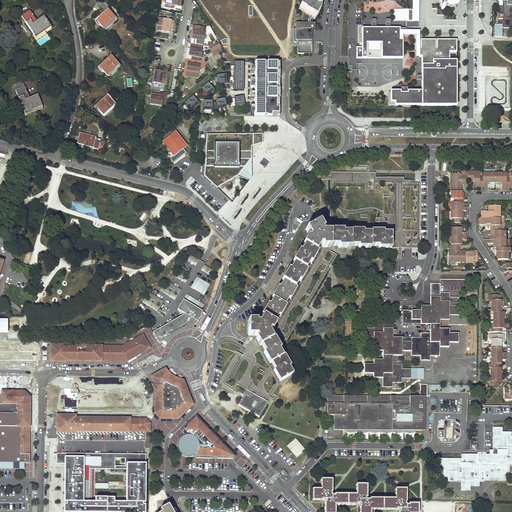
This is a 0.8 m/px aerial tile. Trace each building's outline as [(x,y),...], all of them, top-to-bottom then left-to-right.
[(161,0),(160,7),(174,9),(174,5),(177,6),(178,0),(161,0)] [(319,12),(318,0),(301,0),(303,3),(299,10),(301,11),(312,17),(314,19),(319,12)] [(419,21),(419,0),(412,0),(412,9),(393,9),(393,21),(419,21)] [(440,0),(440,3),(440,7),(441,7),(441,9),(441,10),(442,10),(443,10),(443,9),(444,8),(445,8),(446,8),(446,7),(447,7),(448,7),(452,11),(456,4),(457,4),(457,0),(440,0)] [(511,0),(498,0),(499,1),(503,1),(503,14),(499,14),(499,19),(503,19),(503,24),(503,28),(511,27),(511,0)] [(108,9),(95,20),(103,29),(116,18),(108,9)] [(36,21),(30,11),(21,16),(35,36),(50,26),(43,16),(36,21)] [(312,17),(301,11),(301,23),(295,23),(295,29),(295,40),(297,40),(297,54),(311,54),(312,29),(314,29),(314,23),(312,23),(312,17)] [(159,26),(158,31),(169,33),(170,30),(173,30),(174,23),(173,23),(174,21),(171,21),(171,20),(158,18),(157,25),(159,26)] [(50,26),(35,36),(36,38),(52,28),(50,26)] [(192,32),(191,39),(204,41),(205,34),(204,34),(205,27),(196,26),(195,32),(192,32)] [(359,47),(356,47),(356,58),(402,58),(402,40),(399,40),(399,28),(359,28),(359,47)] [(419,46),(416,46),(416,57),(422,57),(422,91),(388,91),(388,106),(456,106),(456,40),(419,40),(419,46)] [(211,52),(221,47),(218,42),(213,45),(209,47),(208,47),(211,52)] [(191,56),(191,60),(198,61),(205,62),(206,57),(201,56),(202,50),(190,48),(188,56),(191,56)] [(111,55),(98,67),(107,76),(119,65),(111,55)] [(197,64),(198,61),(191,60),(190,63),(187,63),(186,70),(197,72),(198,73),(200,65),(197,64)] [(234,62),(233,90),(243,91),(244,62),(234,62)] [(254,116),(279,116),(279,62),(255,62),(254,116)] [(155,70),(153,83),(160,84),(164,84),(165,75),(162,74),(162,71),(155,70)] [(218,85),(227,83),(226,74),(216,76),(218,85)] [(22,81),(13,85),(15,91),(25,87),(22,81)] [(207,96),(214,90),(208,83),(201,89),(207,96)] [(42,105),(37,95),(29,98),(25,87),(15,91),(24,113),(42,105)] [(151,96),(149,103),(162,106),(163,98),(160,97),(161,94),(154,93),(153,96),(151,96)] [(107,95),(94,106),(103,115),(115,104),(107,95)] [(190,111),(199,103),(193,96),(184,104),(190,111)] [(236,107),(245,105),(243,96),(234,98),(236,107)] [(217,109),(226,107),(225,98),(216,100),(217,109)] [(203,110),(212,110),(212,101),(203,101),(203,110)] [(25,115),(43,108),(42,105),(24,113),(25,115)] [(167,154),(173,162),(186,153),(183,149),(187,145),(175,130),(161,142),(169,152),(167,154)] [(96,137),(79,133),(78,137),(77,140),(76,144),(93,148),(92,149),(98,150),(99,147),(100,141),(101,140),(95,138),(96,137)] [(244,134),(207,134),(204,176),(216,188),(238,176),(252,158),(252,153),(252,147),(263,143),(263,134),(244,134)] [(252,177),(252,158),(238,176),(252,177)] [(330,177),(330,231),(342,231),(342,232),(350,233),(350,231),(362,231),(363,233),(370,233),(371,231),(383,231),(383,233),(390,233),(390,248),(400,248),(418,248),(418,240),(418,183),(401,183),(394,183),(394,186),(390,186),(390,184),(375,184),(375,173),(368,173),(330,172),(330,177)] [(469,176),(469,182),(475,182),(475,188),(485,188),(485,178),(481,178),(481,173),(469,172),(469,176)] [(497,174),(485,173),(485,178),(485,188),(485,191),(489,192),(489,188),(489,183),(497,184),(497,174)] [(508,174),(497,174),(497,184),(504,184),(504,192),(507,192),(507,189),(507,179),(508,174)] [(451,175),(451,192),(452,192),(462,192),(463,186),(463,175),(451,175)] [(254,206),(260,197),(256,195),(254,199),(254,195),(249,194),(252,190),(253,183),(248,182),(232,203),(227,199),(226,203),(224,206),(223,213),(221,211),(220,214),(218,214),(225,219),(242,222),(243,217),(240,215),(243,212),(247,215),(251,208),(246,204),(253,206),(254,206)] [(452,192),(452,200),(454,200),(454,204),(463,204),(465,204),(465,200),(463,200),(463,194),(463,192),(462,192),(452,192)] [(451,203),(451,212),(463,212),(467,212),(467,208),(465,208),(463,208),(463,204),(454,204),(451,203)] [(484,210),(483,217),(484,217),(502,217),(502,205),(493,205),(493,211),(491,211),(487,211),(487,210),(484,210)] [(451,212),(451,219),(453,219),(453,223),(464,223),(464,219),(462,219),(463,213),(463,212),(451,212)] [(502,217),(484,217),(484,224),(488,224),(496,224),(496,230),(497,230),(504,230),(504,225),(502,225),(502,219),(502,217)] [(318,223),(306,230),(309,236),(308,239),(306,238),(302,245),(303,246),(300,252),(298,251),(292,262),(293,263),(289,270),(288,269),(281,280),(283,281),(279,287),(278,286),(271,297),(273,298),(269,305),(267,304),(261,315),(262,315),(258,322),(256,322),(256,320),(248,320),(248,335),(255,336),(257,338),(255,339),(259,345),(261,345),(264,351),(263,352),(269,363),(270,362),(275,369),(273,370),(279,380),(292,373),(288,367),(290,366),(284,355),(282,356),(278,349),(280,348),(274,337),(269,332),(274,329),(322,248),(322,232),(321,231),(322,230),(318,223)] [(451,228),(451,237),(465,237),(466,237),(466,233),(462,233),(462,228),(451,228)] [(493,234),(493,238),(508,238),(508,230),(504,230),(497,230),(497,234),(493,234)] [(378,248),(390,248),(390,233),(383,233),(383,231),(371,231),(370,233),(363,233),(362,231),(350,231),(350,233),(342,232),(342,231),(330,231),(330,232),(322,232),(322,248),(329,248),(330,246),(338,246),(338,248),(350,248),(350,246),(358,246),(358,248),(370,248),(370,246),(378,246),(378,248)] [(451,237),(451,245),(460,246),(461,246),(461,241),(465,241),(465,237),(451,237)] [(493,239),(484,239),(487,242),(497,243),(497,247),(498,247),(508,247),(508,238),(493,238),(493,239)] [(451,245),(451,263),(459,263),(466,263),(466,253),(466,252),(459,252),(459,249),(460,249),(460,246),(451,245)] [(508,247),(498,247),(498,251),(500,251),(500,259),(511,259),(511,251),(511,247),(508,247)] [(330,251),(329,248),(322,248),(274,329),(269,332),(274,337),(277,335),(286,340),(305,308),(330,266),(336,255),(330,251)] [(466,263),(466,264),(474,265),(474,262),(478,262),(478,253),(478,252),(474,252),(474,253),(468,253),(466,253),(466,263)] [(186,253),(182,258),(195,266),(198,261),(186,253)] [(214,271),(203,265),(200,270),(211,277),(214,271)] [(181,266),(174,277),(185,283),(191,272),(181,266)] [(209,284),(196,277),(190,287),(203,295),(209,284)] [(163,286),(159,291),(174,301),(181,290),(168,282),(166,286),(165,286),(164,287),(163,286)] [(382,378),(382,387),(392,387),(392,383),(401,383),(401,378),(410,378),(410,379),(423,379),(423,369),(410,368),(410,369),(401,369),(401,364),(392,364),(392,356),(401,356),(401,351),(411,352),(411,356),(420,356),(420,360),(430,360),(430,356),(439,356),(439,347),(448,347),(448,343),(458,343),(458,334),(449,333),(449,329),(440,329),(440,320),(449,320),(449,316),(458,316),(458,298),(449,297),(449,293),(440,293),(440,284),(430,284),(430,306),(421,306),(421,311),(411,311),(411,320),(421,320),(421,325),(430,325),(430,333),(420,333),(420,338),(411,338),(411,342),(401,342),(402,338),(392,338),(393,320),(383,320),(383,324),(373,324),(373,328),(364,328),(364,346),(373,347),(373,351),(382,351),(382,360),(373,360),(373,364),(364,364),(364,373),(373,373),(373,378),(382,378)] [(142,303),(157,312),(163,302),(148,292),(142,303)] [(186,294),(183,300),(200,310),(203,305),(186,294)] [(491,305),(491,310),(502,310),(502,301),(499,301),(500,296),(489,296),(489,303),(491,303),(491,305)] [(164,341),(167,343),(166,343),(166,344),(170,340),(171,339),(176,335),(177,334),(179,333),(180,332),(182,331),(183,331),(186,330),(187,330),(192,329),(192,327),(193,326),(196,324),(198,322),(197,322),(199,319),(201,315),(201,311),(200,310),(183,300),(177,310),(179,311),(181,308),(184,310),(182,313),(183,314),(182,315),(180,316),(178,318),(168,324),(168,325),(165,327),(165,326),(152,333),(158,344),(159,343),(159,344),(164,341)] [(502,310),(491,310),(491,313),(493,313),(493,321),(503,321),(503,318),(503,313),(502,313),(502,310)] [(503,321),(493,321),(493,324),(493,328),(491,328),(491,332),(500,332),(500,329),(502,329),(503,329),(503,321)] [(504,334),(487,334),(487,339),(491,339),(491,348),(502,348),(502,341),(502,339),(504,339),(504,334)] [(122,346),(67,346),(67,345),(50,345),(50,361),(67,361),(67,360),(126,361),(149,348),(142,335),(122,346)] [(246,390),(266,401),(269,397),(279,380),(273,370),(275,369),(270,362),(269,363),(263,352),(264,351),(261,345),(259,345),(255,339),(257,338),(255,336),(250,341),(248,345),(228,379),(246,390)] [(502,348),(491,348),(490,356),(507,356),(507,352),(502,352),(502,348)] [(490,364),(488,364),(488,367),(490,367),(490,375),(500,375),(500,367),(499,367),(499,364),(490,364)] [(158,390),(155,390),(155,400),(155,414),(160,419),(178,419),(190,407),(190,406),(191,405),(191,404),(191,403),(190,402),(191,401),(188,395),(187,390),(184,384),(183,381),(182,381),(179,380),(174,378),(170,375),(167,372),(165,369),(154,375),(151,377),(153,380),(155,384),(158,389),(158,390)] [(500,375),(490,375),(490,380),(490,382),(488,382),(488,386),(498,386),(498,383),(500,383),(500,375)] [(508,387),(504,387),(503,397),(508,398),(508,395),(510,395),(511,394),(511,385),(508,385),(508,387)] [(267,402),(266,401),(246,390),(238,405),(258,417),(267,402)] [(10,391),(1,391),(1,395),(0,395),(0,468),(20,469),(20,464),(28,464),(28,455),(28,427),(29,427),(29,418),(28,418),(28,408),(29,408),(29,404),(28,404),(28,399),(29,398),(24,391),(23,392),(19,392),(10,391)] [(344,395),(327,395),(327,402),(327,405),(327,414),(334,414),(333,429),(357,430),(415,430),(422,430),(422,396),(420,396),(344,395)] [(150,425),(150,424),(145,419),(129,419),(129,418),(124,418),(120,418),(104,418),(100,418),(88,418),(84,418),(84,417),(80,417),(80,418),(75,418),(75,416),(57,415),(57,419),(57,421),(57,422),(56,422),(56,426),(57,426),(57,428),(57,432),(75,432),(75,431),(129,432),(150,432),(150,425)] [(196,416),(185,427),(184,429),(183,431),(183,433),(183,435),(182,436),(180,437),(179,438),(178,440),(177,441),(177,443),(176,445),(177,447),(177,449),(178,451),(179,453),(180,454),(181,455),(182,456),(184,457),(185,457),(186,457),(188,457),(190,457),(192,457),(193,456),(195,458),(230,459),(234,459),(235,457),(196,416)] [(465,458),(439,458),(439,466),(443,467),(443,475),(448,476),(448,480),(460,481),(461,489),(470,489),(470,485),(479,485),(479,481),(484,481),(484,471),(479,471),(479,463),(497,463),(497,467),(506,467),(506,471),(511,471),(511,435),(511,431),(502,431),(502,427),(493,427),(492,449),(492,454),(466,454),(465,458)] [(295,438),(286,445),(296,457),(304,449),(295,438)] [(65,501),(67,501),(67,504),(64,504),(64,511),(145,511),(146,454),(57,453),(57,463),(65,463),(65,501)] [(417,511),(418,504),(408,504),(408,505),(405,505),(405,502),(405,489),(395,489),(395,499),(370,499),(370,500),(365,500),(365,498),(366,498),(367,485),(356,485),(356,494),(334,494),(334,495),(331,495),(331,493),(332,493),(332,480),(321,480),(321,490),(312,490),(312,500),(321,500),(321,499),(325,499),(325,501),(324,501),(324,511),(335,511),(335,505),(356,505),(356,504),(360,504),(360,507),(359,511),(370,511),(370,510),(396,510),(396,509),(399,509),(399,511),(398,511),(417,511)]
